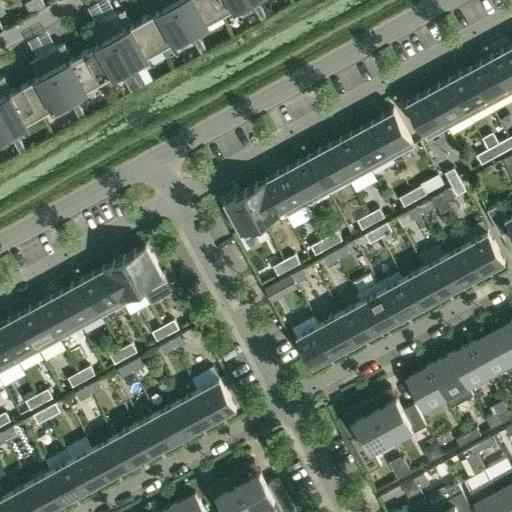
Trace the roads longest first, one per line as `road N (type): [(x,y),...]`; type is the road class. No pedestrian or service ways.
road 1 (residential): [(511,12),(177,190)]
road 2 (unclassified): [(450,0),(162,156)]
road 3 (residential): [(511,279),(286,403)]
road 4 (residential): [(177,190),(286,403)]
road 5 (residential): [(286,403),(82,511)]
road 6 (residential): [(177,190),(0,289)]
road 7 (unclassified): [(162,156),(0,244)]
road 8 (residential): [(286,403),(344,511)]
